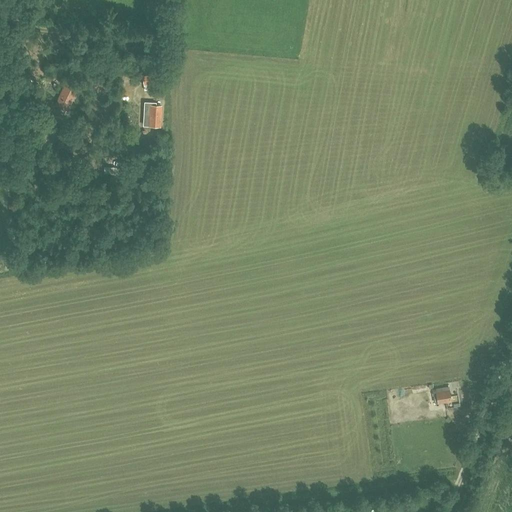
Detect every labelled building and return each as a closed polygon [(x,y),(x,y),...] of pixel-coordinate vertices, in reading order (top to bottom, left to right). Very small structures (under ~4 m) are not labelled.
[(68,111),(77,91),(64,85),(55,105),(68,111)] [(161,127),(162,105),(149,105),(148,126),(161,127)] [(68,148),(70,141),(60,137),(58,144),(68,148)] [(122,143),(112,140),(110,146),(120,149),(122,143)] [(437,404),(451,401),(449,389),(435,392),(437,404)]
